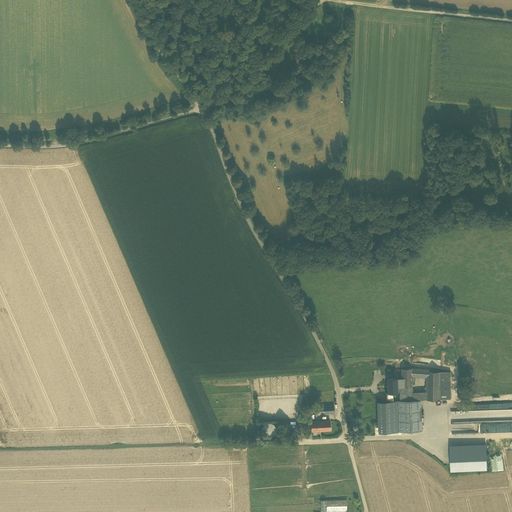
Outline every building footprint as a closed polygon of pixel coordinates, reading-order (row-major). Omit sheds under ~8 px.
[(412,381),(412,376),(411,368),(401,368),(401,378),(397,378),(397,387),(412,386),(412,384),(414,384),(414,381),(412,381)] [(412,376),(428,377),(428,376),(430,376),(430,371),(431,369),(411,368),(412,376)] [(441,372),(430,371),(430,376),(428,376),(428,377),(427,391),(427,399),(441,399),(441,372)] [(441,372),(441,399),(451,399),(451,371),(441,372)] [(388,392),(388,393),(393,392),(397,392),(397,391),(397,387),(397,378),(393,378),(387,378),(387,379),(388,392)] [(412,392),(412,386),(397,387),(397,391),(400,391),(400,401),(412,400),(412,394),(412,392)] [(423,396),(423,400),(427,399),(427,391),(412,392),(412,394),(416,394),(419,394),(419,396),(423,396)] [(398,431),(416,431),(415,400),(412,400),(400,401),(397,401),(398,431)] [(397,401),(377,402),(379,432),(398,431),(397,401)] [(324,412),(324,414),(334,413),(334,405),(324,406),(324,412)] [(468,410),(451,411),(451,422),(469,421),(468,410)] [(311,421),(312,431),(330,430),(330,420),(311,421)] [(283,425),(283,434),(299,433),(299,424),(283,425)] [(451,470),(487,468),(486,448),(450,450),(451,470)] [(326,500),(326,511),(347,511),(347,499),(326,500)]
